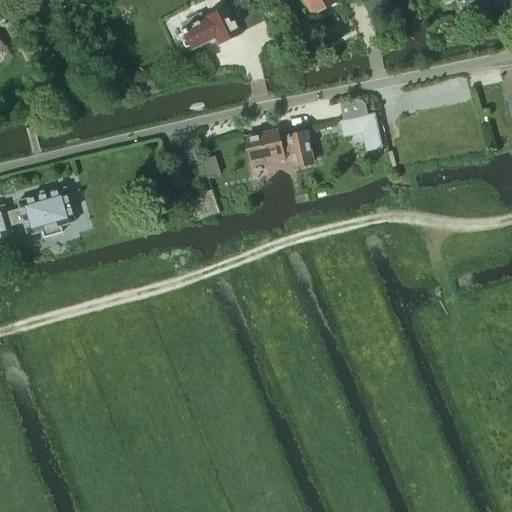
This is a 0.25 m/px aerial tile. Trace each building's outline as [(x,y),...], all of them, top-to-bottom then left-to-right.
[(206,18),(182,30),(191,49),(215,37),(218,43),(242,32),(234,18),(238,16),(233,5),(241,1),(242,1),(242,0),(241,0),(223,0),(227,6),(205,17),(206,18)] [(304,0),(312,14),(337,0),(304,0)] [(442,0),(444,4),(454,0),(455,0),(461,16),(492,6),(490,0),(442,0)] [(380,147),(373,115),(341,122),(344,136),(353,134),(354,137),(361,142),(365,141),(367,150),(380,147)] [(279,139),(278,130),(245,137),(249,160),(265,156),(267,162),(283,159),(283,157),(292,155),(294,167),(313,163),(306,131),(287,135),(288,137),(279,139)] [(215,156),(201,160),(207,178),(221,174),(215,156)] [(4,205),(0,206),(0,236),(12,233),(10,225),(23,221),(27,235),(42,231),(43,238),(62,232),(60,226),(75,222),(65,188),(17,201),(20,210),(6,213),(4,205)]
